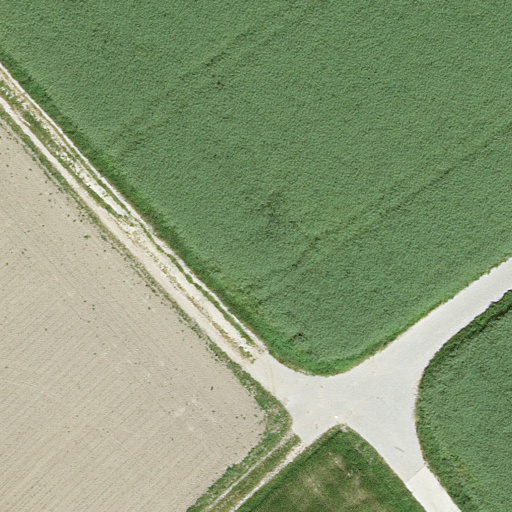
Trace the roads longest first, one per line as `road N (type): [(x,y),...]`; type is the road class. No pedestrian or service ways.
road 1 (track): [(0,82),(260,369),(349,393),(221,511)]
road 2 (track): [(511,274),(349,393),(448,511)]
